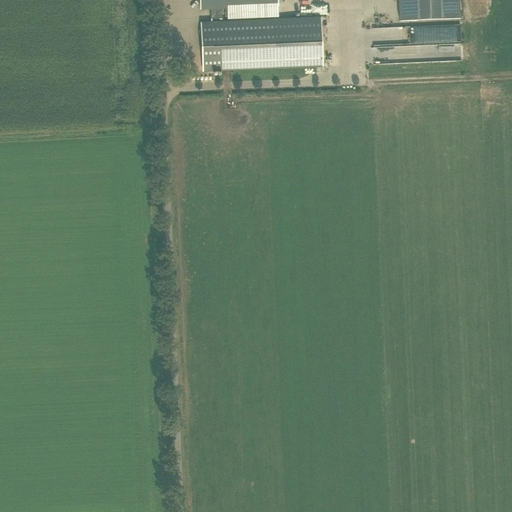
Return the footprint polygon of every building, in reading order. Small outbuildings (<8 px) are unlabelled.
[(276,0),(198,0),(199,9),(209,8),(210,19),(219,19),(221,19),(221,8),(226,8),(226,18),(266,17),(266,7),(277,6),(276,0)] [(459,19),(457,0),(397,0),(399,21),(459,19)] [(319,19),(273,20),(199,23),(201,71),(321,68),(319,19)] [(400,28),(400,44),(453,43),(452,26),(423,27),(423,35),(416,35),(416,28),(400,28)] [(397,47),(367,47),(367,63),(402,63),(402,52),(397,52),(397,47)]
